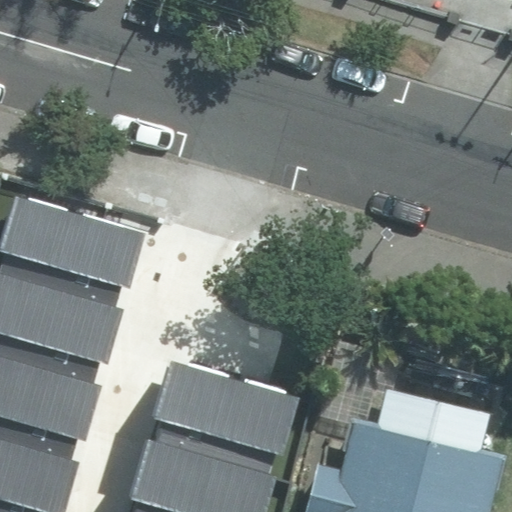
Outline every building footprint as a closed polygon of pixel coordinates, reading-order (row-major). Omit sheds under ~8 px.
[(0,273),(119,308),(141,231),(17,195),(0,252),(0,273)] [(0,356),(97,385),(119,308),(0,273),(0,356)] [(0,439),(75,461),(97,385),(0,356),(0,439)] [(275,460),(295,393),(170,357),(150,425),(275,460)] [(483,511),(497,455),(477,450),(486,412),(384,387),(377,420),(350,413),(329,501),(326,511),(483,511)] [(166,511),(260,511),(275,460),(150,425),(128,501),(166,511)] [(0,511),(59,511),(75,461),(0,439),(0,511)] [(166,511),(128,501),(125,511),(166,511)]
